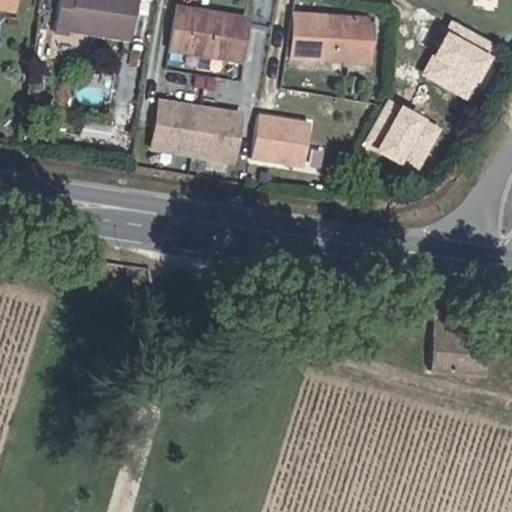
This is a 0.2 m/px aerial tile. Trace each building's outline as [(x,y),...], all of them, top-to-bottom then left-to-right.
[(71,28),(88,31),(131,38),(137,0),(60,0),(55,33),(70,35),(71,28)] [(251,19),(179,7),(172,49),(244,61),(251,19)] [(379,22),(301,17),(299,61),(377,65),(379,22)] [(71,28),(70,35),(88,38),(88,31),(71,28)] [(244,112),(158,98),(149,150),(235,164),(244,112)] [(311,122),(258,113),(250,161),(302,170),(311,122)] [(465,387),(467,352),(439,351),(439,332),(412,330),(410,385),(465,387)] [(468,334),(439,332),(439,351),(467,352),(468,339),(468,334)]
